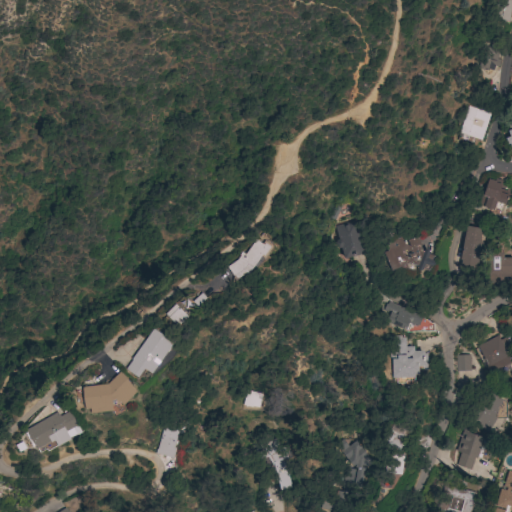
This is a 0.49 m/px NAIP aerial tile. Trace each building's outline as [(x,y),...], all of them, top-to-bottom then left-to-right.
[(504,21),(504,25),(497,24),(498,21),(491,20),(493,0),(511,0),(509,22),(504,21)] [(481,67),(486,49),(498,52),(496,59),(499,60),(497,67),(494,66),(493,70),(481,67)] [(474,139),(472,143),(464,140),(466,135),(458,132),(468,106),(490,114),(480,141),(474,139)] [(508,153),(511,151),(511,126),(503,129),(508,153)] [(478,206),(481,194),(483,195),(488,179),(495,181),(495,183),(500,184),(499,189),(501,189),(500,193),(507,195),(504,205),(503,204),(501,211),(494,209),(493,211),(478,206)] [(343,260),(333,227),(355,221),(364,254),(343,260)] [(458,259),(466,225),(481,229),(478,241),(480,241),(477,252),(478,253),(476,263),(475,262),(474,269),(460,266),(461,259),(460,259),(458,259)] [(383,253),(387,251),(384,244),(402,236),(405,243),(417,237),(421,245),(419,246),(422,252),(423,251),(427,249),(428,253),(428,254),(432,256),(431,261),(432,261),(434,265),(430,267),(428,266),(426,270),(422,268),(422,269),(418,272),(416,268),(416,266),(408,263),(405,265),(407,268),(404,269),(399,267),(391,271),(383,253)] [(244,254),(255,240),(261,244),(264,241),(272,247),(264,259),(260,257),(248,274),(246,273),(235,280),(226,267),(236,260),(239,256),(238,255),(241,252),(244,254)] [(511,281),(499,282),(499,284),(488,285),(487,253),(502,253),(502,258),(511,258),(511,281)] [(384,322),(388,313),(381,309),(381,307),(383,308),(385,303),(387,304),(388,302),(408,310),(409,308),(419,312),(417,315),(422,317),(418,326),(413,324),(412,326),(410,325),(407,331),(405,330),(405,331),(384,322)] [(187,317),(177,327),(164,314),(174,304),(187,317)] [(153,329),(172,343),(151,374),(144,369),(137,378),(125,369),(153,329)] [(499,340),(509,335),(511,341),(511,349),(506,353),(511,362),(491,373),(477,347),(497,336),(499,340)] [(395,383),(395,378),(391,378),(391,360),(389,360),(389,336),(401,336),(401,338),(405,338),(405,347),(413,347),(413,351),(423,351),(423,354),(427,353),(427,370),(422,370),(422,369),(417,369),(417,375),(414,375),(414,378),(413,378),(413,381),(406,381),(404,383),(395,383)] [(455,373),(469,372),(468,356),(454,357),(455,373)] [(107,384),(119,372),(136,392),(122,405),(119,402),(116,406),(111,406),(111,411),(90,413),(90,409),(84,409),(81,388),(107,384)] [(245,391),(261,394),(258,408),(252,406),(252,407),(242,405),(245,391)] [(486,432),(477,426),(479,423),(471,417),(490,391),(502,400),(501,401),(505,403),(506,419),(495,419),(486,432)] [(59,417),(69,411),(77,425),(65,432),(70,439),(57,447),(57,446),(47,452),(45,449),(39,453),(37,449),(36,450),(25,430),(56,412),(59,417)] [(392,434),(388,431),(392,424),(405,431),(401,439),(405,441),(401,447),(398,452),(386,446),(392,434)] [(155,454),(156,449),(157,449),(162,428),(177,432),(173,448),(175,448),(173,459),(155,454)] [(463,429),(483,435),(479,445),(485,447),(481,458),(476,456),(475,457),(474,457),(469,471),(461,468),(463,461),(457,459),(459,452),(455,451),(463,429)] [(272,462),(267,455),(260,460),(254,451),(273,437),(280,448),(283,447),(287,459),(283,460),(291,487),(279,491),(272,462)] [(364,468),(363,466),(363,468),(364,469),(360,488),(351,486),(349,493),(348,493),(343,511),(330,511),(331,511),(320,508),(324,488),(344,493),(346,486),(340,484),(344,467),(355,470),(356,468),(354,468),(354,465),(352,467),(338,449),(345,444),(348,447),(355,441),(372,463),(364,468)] [(387,473),(390,453),(403,455),(400,475),(387,473)] [(507,471),(511,472),(511,511),(495,511),(497,508),(503,511),(503,509),(493,506),(500,489),(502,489),(507,471)] [(470,511),(435,511),(443,484),(476,493),(470,511)]
